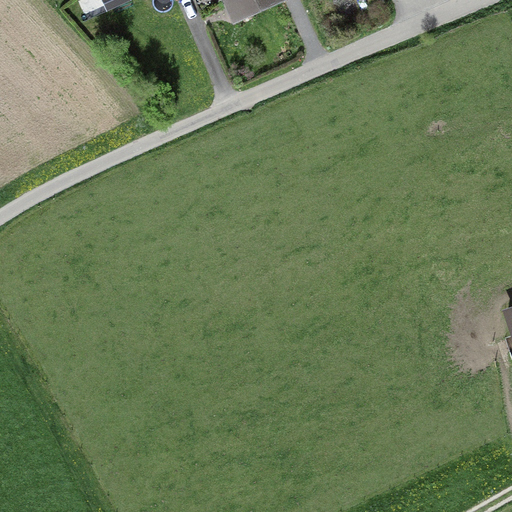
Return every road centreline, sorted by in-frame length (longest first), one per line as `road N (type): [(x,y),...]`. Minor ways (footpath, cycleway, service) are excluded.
road 1 (residential): [(473,0),(163,134),(0,217)]
road 2 (track): [(105,511),(0,324)]
road 3 (track): [(511,415),(496,307),(511,293)]
